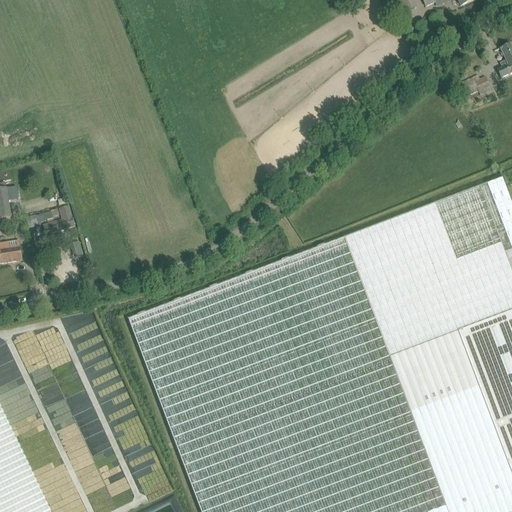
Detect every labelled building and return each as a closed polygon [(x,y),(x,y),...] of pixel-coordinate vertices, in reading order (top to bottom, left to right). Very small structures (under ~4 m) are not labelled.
[(412,10),(407,0),(394,0),(401,16),(412,10)] [(500,50),(506,62),(500,64),(502,69),(497,71),(501,79),(511,73),(511,48),(510,45),(500,50)] [(473,79),(458,86),(462,95),(464,99),(479,92),(481,96),(482,95),(491,91),(485,77),(474,83),(473,79)] [(463,129),(459,122),(455,124),(459,131),(463,129)] [(345,240),(129,322),(201,511),(511,511),(511,205),(502,180),(345,240)] [(6,189),(0,190),(0,220),(4,220),(13,218),(10,201),(23,198),(21,187),(8,189),(6,189)] [(65,190),(55,193),(59,208),(69,205),(65,190)] [(62,221),(45,226),(43,226),(45,234),(44,234),(45,236),(75,227),(72,218),(69,207),(59,210),(62,221)] [(38,224),(36,217),(36,215),(25,218),(29,230),(35,228),(34,225),(38,224)] [(19,241),(7,243),(0,243),(0,264),(22,261),(19,241)] [(80,243),(74,245),(78,259),(84,257),(80,243)] [(0,511),(50,511),(0,406),(0,511)]
